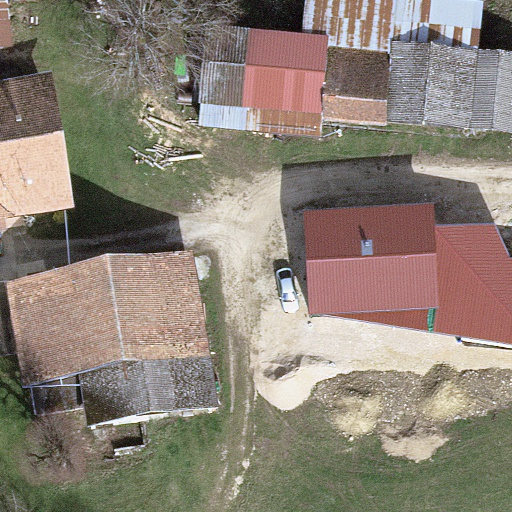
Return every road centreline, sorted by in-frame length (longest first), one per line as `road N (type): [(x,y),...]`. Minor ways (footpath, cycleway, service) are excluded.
road 1 (track): [(209,511),(242,415),(240,245),(255,212)]
road 2 (track): [(511,181),(312,183),(274,192),(255,212)]
road 3 (track): [(511,429),(439,492),(349,511)]
